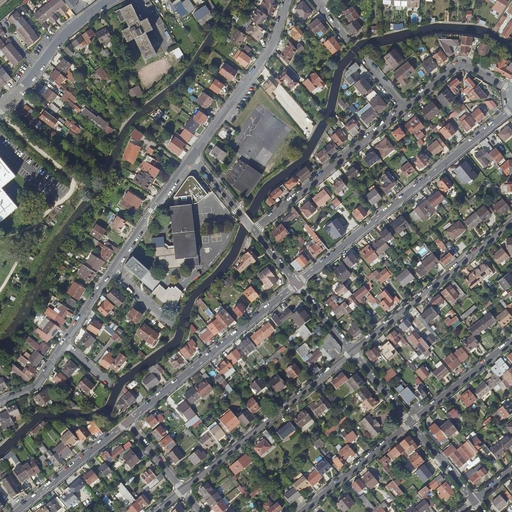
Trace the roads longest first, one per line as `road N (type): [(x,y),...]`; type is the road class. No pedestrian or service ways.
road 1 (residential): [(0,400),(34,385),(191,156)]
road 2 (residential): [(296,283),(511,108)]
road 3 (residential): [(126,422),(296,283)]
road 4 (residential): [(181,490),(351,351)]
road 5 (residential): [(351,351),(511,222)]
road 6 (residential): [(401,107),(254,230)]
road 7 (residential): [(191,156),(270,47),(285,0)]
road 8 (residential): [(14,511),(126,422)]
road 9 (residential): [(301,511),(410,423)]
road 10 (residential): [(511,91),(459,63),(401,107)]
road 11 (residential): [(410,423),(511,341)]
